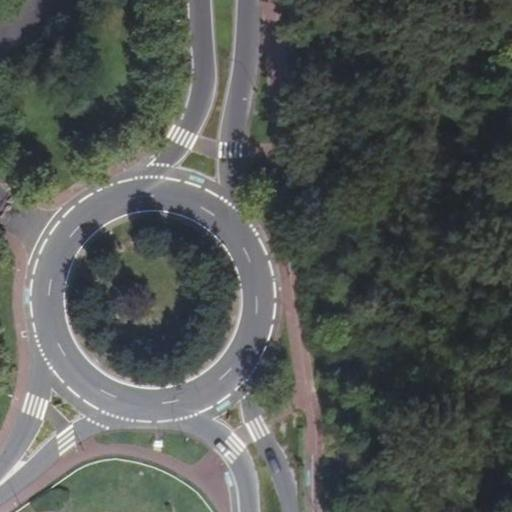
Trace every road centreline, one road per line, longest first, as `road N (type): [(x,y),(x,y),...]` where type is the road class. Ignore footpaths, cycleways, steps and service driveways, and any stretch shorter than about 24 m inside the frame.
road 1 (secondary): [(224,220),(243,0)]
road 2 (secondary): [(195,0),(193,109),(133,191)]
road 3 (secondary): [(133,191),(105,196),(52,243),(36,311),(44,343)]
road 4 (secondary): [(289,511),(284,484),(250,428),(238,362)]
road 5 (secondary): [(238,362),(257,302),(242,244),(224,220)]
road 6 (tertiary): [(0,486),(120,408)]
road 7 (tertiary): [(44,343),(29,407),(0,467)]
road 8 (secondary): [(172,408),(223,449),(244,511)]
